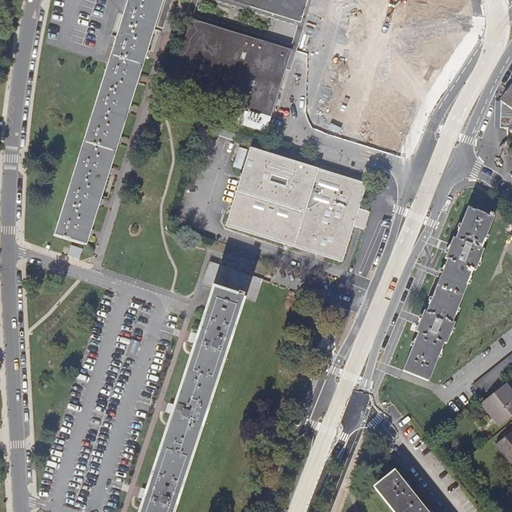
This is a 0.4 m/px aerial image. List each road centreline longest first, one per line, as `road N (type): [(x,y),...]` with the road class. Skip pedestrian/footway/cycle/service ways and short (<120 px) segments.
road 1 (residential): [(34,0),(12,135),(8,295)]
road 2 (residential): [(340,0),(304,130),(416,172)]
road 3 (secondary): [(354,411),(447,183)]
road 4 (secondary): [(416,172),(323,397)]
road 5 (residential): [(8,295),(20,511)]
road 6 (secondary): [(511,14),(438,116),(426,148)]
road 7 (residential): [(453,511),(387,428),(354,411)]
road 8 (secondary): [(323,397),(281,511)]
